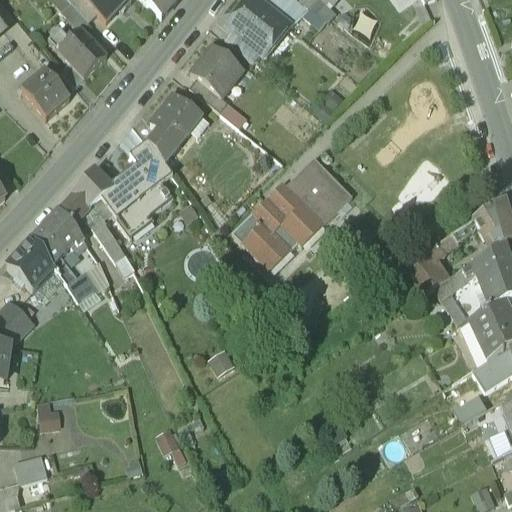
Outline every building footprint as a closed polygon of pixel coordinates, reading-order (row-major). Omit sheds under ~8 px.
[(96,20),(75,0),(71,0),(67,5),(70,8),(82,22),(88,28),(96,20)] [(75,0),(96,20),(105,28),(121,11),(116,6),(122,0),(75,0)] [(136,0),(161,22),(178,0),(136,0)] [(290,32),(306,16),(298,8),(289,0),(248,0),(250,1),(284,29),(290,32)] [(304,0),(298,8),(306,16),(323,0),(304,0)] [(284,29),(250,1),(225,32),(231,37),(260,60),(284,29)] [(82,22),(70,8),(61,16),(72,28),(75,28),(82,22)] [(106,62),(80,35),(68,45),(59,35),(47,46),(57,56),(57,57),(67,68),(82,84),(83,84),(106,62)] [(260,60),(231,37),(224,47),(252,69),(260,60)] [(242,77),(211,52),(189,80),(195,85),(220,105),(221,104),(242,77)] [(82,84),(67,68),(59,75),(73,93),(82,84)] [(44,75),(20,96),(44,125),(68,104),(44,75)] [(220,105),(195,85),(188,94),(219,119),(227,109),(221,104),(220,105)] [(200,123),(173,100),(149,130),(157,136),(147,149),(163,170),(188,139),(200,123)] [(244,123),(227,109),(219,119),(236,132),(244,123)] [(208,130),(200,123),(188,139),(196,145),(208,130)] [(147,149),(129,162),(136,171),(137,170),(146,183),(153,177),(154,179),(165,173),(163,170),(147,149)] [(350,202),(313,164),(284,193),(280,190),(231,238),(268,277),(297,248),(301,252),(350,202)] [(136,171),(109,191),(112,195),(89,213),(103,226),(111,220),(125,238),(172,203),(154,179),(153,177),(146,183),(137,170),(136,171)] [(93,176),(58,216),(72,231),(82,220),(87,215),(89,213),(112,195),(109,191),(93,176)] [(511,231),(504,204),(472,225),(476,232),(490,258),(504,249),(511,243),(511,231)] [(103,226),(89,213),(87,215),(82,220),(114,267),(124,261),(114,245),(104,230),(106,229),(103,226)] [(58,216),(57,216),(30,245),(51,272),(60,262),(70,252),(76,259),(86,250),(74,233),(72,231),(58,216)] [(472,225),(435,248),(441,256),(472,237),(476,232),(472,225)] [(51,272),(30,245),(6,271),(32,296),(42,285),(53,274),(51,272)] [(435,248),(398,272),(418,304),(433,295),(446,287),(433,268),(444,261),(441,256),(435,248)] [(490,258),(472,269),(476,278),(486,303),(490,313),(504,307),(511,302),(511,274),(504,249),(490,258)] [(132,274),(124,261),(114,267),(123,280),(132,274)] [(76,284),(60,262),(51,272),(53,274),(56,279),(57,278),(65,289),(68,293),(77,307),(97,294),(85,277),(76,284)] [(98,267),(85,277),(97,294),(98,297),(108,290),(99,269),(98,267)] [(446,287),(433,295),(439,305),(451,297),(472,284),(476,278),(472,269),(446,287)] [(57,278),(56,279),(53,274),(42,285),(52,294),(57,289),(61,292),(65,289),(57,278)] [(451,297),(439,305),(456,333),(469,326),(451,297)] [(486,303),(479,306),(484,317),(490,313),(486,303)] [(31,328),(10,307),(0,317),(0,334),(13,347),(31,328)] [(511,323),(504,307),(490,313),(484,317),(469,326),(487,366),(509,353),(509,352),(511,350),(511,323)] [(0,334),(0,349),(8,351),(8,352),(13,347),(0,334)] [(212,364),(221,379),(238,369),(229,353),(212,364)] [(487,366),(466,380),(474,393),(493,381),(511,369),(511,362),(509,353),(487,366)] [(466,380),(441,395),(461,429),(486,415),(474,393),(466,380)] [(279,401),(285,410),(295,402),(288,394),(279,401)] [(34,408),(33,433),(51,434),(49,405),(34,408)] [(511,412),(501,416),(511,443),(511,412)] [(323,435),(334,449),(347,440),(336,426),(323,435)] [(160,447),(166,459),(182,452),(176,440),(160,447)] [(40,461),(14,469),(20,490),(46,483),(40,461)] [(481,511),(495,511),(500,510),(491,489),(475,496),(481,511)] [(390,505),(393,511),(399,511),(419,502),(414,492),(390,505)] [(0,495),(0,505),(10,502),(8,494),(0,495)] [(511,495),(503,499),(508,510),(511,508),(511,495)] [(13,511),(10,502),(0,505),(0,511),(13,511)]
